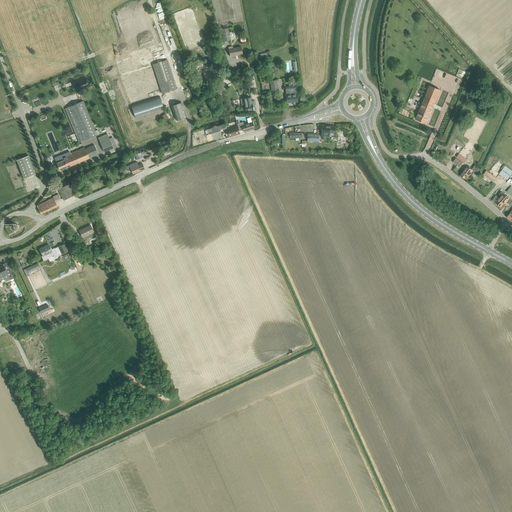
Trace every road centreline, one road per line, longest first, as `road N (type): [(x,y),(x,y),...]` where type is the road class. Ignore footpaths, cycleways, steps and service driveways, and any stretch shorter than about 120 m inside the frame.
road 1 (tertiary): [(308,116),(186,155),(43,221)]
road 2 (secondary): [(511,264),(420,208),(377,156)]
